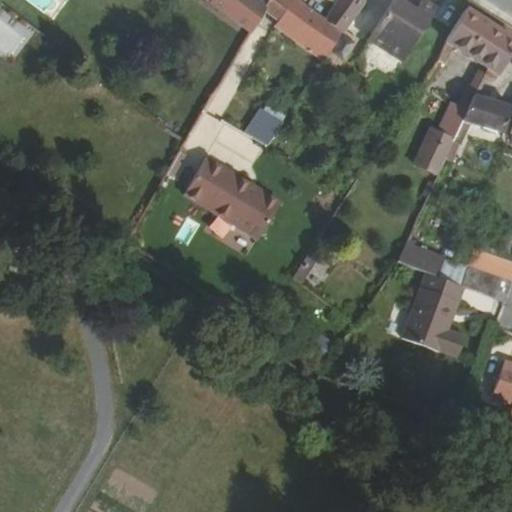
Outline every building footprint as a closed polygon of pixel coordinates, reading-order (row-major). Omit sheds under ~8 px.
[(206,0),(249,33),(261,13),(266,4),(260,0),(206,0)] [(268,0),(266,4),(261,13),(287,32),(324,59),(326,57),(342,33),(325,21),(298,0),(268,0)] [(337,0),(325,21),(342,33),(326,57),(340,67),(358,40),(344,31),(366,0),(337,0)] [(402,62),(436,10),(420,1),(417,5),(414,11),(396,0),(393,0),(368,39),(402,62)] [(417,5),(409,0),(396,0),(414,11),(417,5)] [(450,53),(452,47),(498,76),(511,53),(511,39),(465,9),(445,43),(438,61),(444,64),(450,53)] [(0,53),(14,60),(27,33),(0,20),(0,53)] [(487,73),(486,76),(496,79),(498,76),(452,47),(450,53),(463,62),(465,59),(487,73)] [(346,79),(341,87),(353,96),(359,87),(346,79)] [(465,111),(461,122),(452,142),(459,146),(469,124),(503,134),(511,108),(473,96),(465,111)] [(414,164),(436,175),(444,160),(452,142),(461,122),(465,111),(450,104),(436,133),(430,130),(414,164)] [(242,134),(264,149),(284,120),(262,105),(242,134)] [(364,132),(348,156),(361,164),(376,140),(364,132)] [(459,146),(452,142),(444,160),(452,164),(459,146)] [(205,159),(184,195),(258,240),(279,203),(205,159)] [(0,256),(10,265),(11,263),(15,267),(20,266),(28,256),(28,251),(24,248),(25,246),(7,231),(24,210),(1,190),(0,191),(0,256)] [(462,288),(467,269),(412,248),(414,243),(407,240),(396,263),(462,288)] [(467,269),(462,288),(463,288),(504,304),(511,281),(511,263),(472,249),(467,269)] [(299,283),(317,256),(310,252),(293,279),(299,283)] [(321,261),(306,282),(317,290),(332,269),(321,261)] [(401,339),(457,358),(465,337),(447,331),(463,288),(462,288),(425,275),(401,339)] [(312,354),(325,362),(335,347),(322,339),(312,354)] [(511,364),(504,362),(491,397),(511,404),(511,364)] [(440,397),(434,411),(448,417),(454,403),(440,397)] [(499,439),(488,434),(485,441),(496,446),(499,439)]
